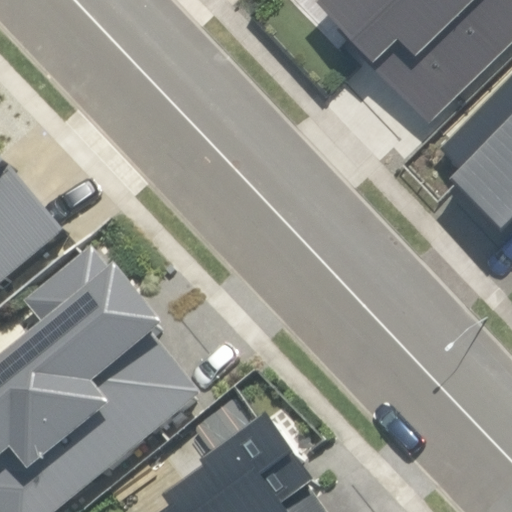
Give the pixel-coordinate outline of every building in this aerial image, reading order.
[(511,0),(330,0),(438,117),(511,44),(511,0)] [(511,209),(511,58),(438,135),(511,209)] [(0,290),(71,232),(0,148),(0,290)] [(31,303),(50,328),(0,369),(0,511),(65,511),(208,396),(161,339),(174,328),(125,269),(119,275),(98,249),(31,303)] [(330,511),(316,492),(324,485),(302,455),(312,448),(282,407),(183,478),(187,485),(169,497),(179,511),(330,511)]
